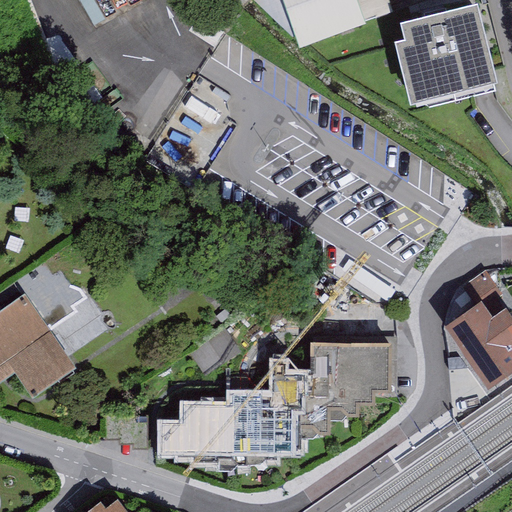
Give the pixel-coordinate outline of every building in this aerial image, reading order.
[(249,0),(291,43),(295,41),(299,54),(366,29),(354,0),(249,0)] [(477,13),(400,32),(404,48),(395,50),(411,113),(497,92),(477,13)] [(25,298),(0,315),(0,387),(14,378),(32,403),(76,373),(25,298)] [(511,325),(505,315),(493,324),(481,307),(444,333),(487,395),(511,377),(511,325)] [(389,398),(390,350),(311,349),(311,378),(270,377),(270,396),(229,395),(229,408),(182,407),(182,425),(160,425),(159,457),(176,457),(176,463),(192,463),(192,469),(218,469),(218,476),(235,476),(235,470),(264,470),(264,465),(277,465),(277,455),(300,455),(300,444),(316,444),(317,440),(329,440),(329,425),(345,425),(345,422),(360,422),(360,410),(376,410),(376,398),(389,398)]
